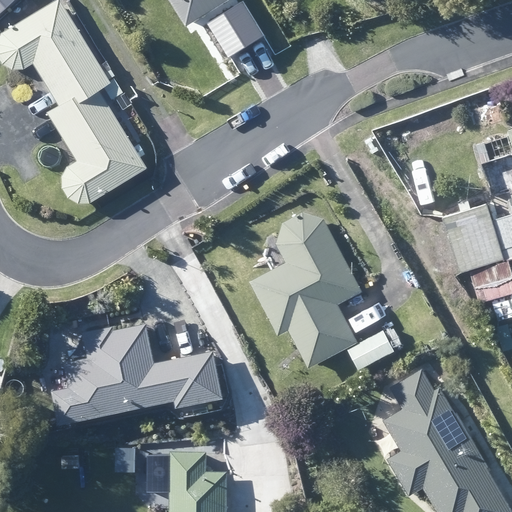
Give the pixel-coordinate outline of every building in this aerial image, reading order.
[(0,0),(0,11),(12,0),(0,0)] [(54,118),(100,90),(105,86),(112,97),(123,91),(114,76),(116,74),(111,65),(104,69),(61,0),(53,0),(40,9),(6,30),(0,38),(0,52),(4,61),(12,67),(25,67),(35,61),(51,87),(61,104),(49,111),(54,118)] [(177,0),(193,25),(231,2),(233,0),(177,0)] [(260,41),(245,17),(240,9),(238,11),(224,20),(243,52),(257,43),(260,41)] [(100,90),(54,118),(79,159),(73,162),(65,174),(64,184),(70,194),(79,200),(92,201),(148,167),(100,90)] [(495,160),(493,152),(489,142),(480,145),(486,163),(495,160)] [(497,193),(511,188),(511,176),(493,181),(497,193)] [(511,213),(500,217),(496,203),(475,210),(472,201),(462,204),(465,213),(451,217),(456,235),(466,268),(467,272),(511,257),(511,213)] [(367,289),(365,285),(328,217),(308,211),(286,222),(283,234),(280,242),(291,261),(274,270),(254,281),(284,335),(295,329),(315,367),(363,341),(359,333),(343,303),(367,289)] [(511,292),(495,297),(501,320),(511,317),(511,292)] [(219,351),(216,351),(159,363),(151,321),(145,322),(119,327),(117,324),(87,330),(93,356),(69,361),(74,386),(57,389),(58,392),(64,423),(75,421),(182,399),(183,407),(229,398),(219,351)] [(398,351),(386,330),(350,349),(361,370),(398,351)] [(429,364),(445,382),(455,374),(439,356),(429,364)] [(436,501),(442,511),(511,511),(511,502),(491,467),(493,466),(461,411),(459,411),(444,386),(437,390),(425,369),(396,386),(408,407),(388,418),(406,449),(392,458),(414,494),(417,493),(427,486),(436,501)] [(211,470),(212,451),(175,451),(174,511),(230,511),(231,469),(211,470)] [(43,504),(51,505),(52,496),(43,496),(43,504)]
